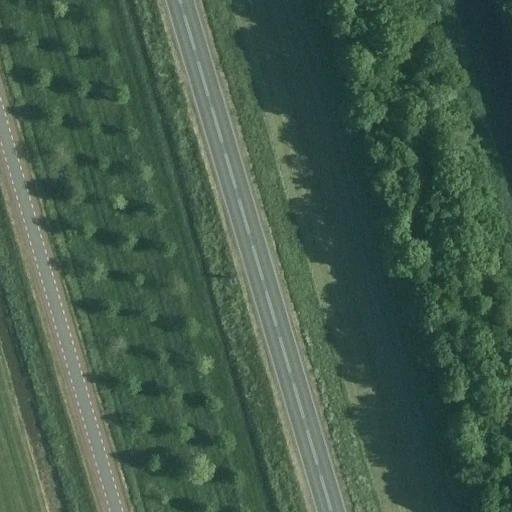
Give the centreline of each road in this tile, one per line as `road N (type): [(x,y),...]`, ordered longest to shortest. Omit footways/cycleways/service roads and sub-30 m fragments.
road 1 (trunk): [(329,511),(178,0)]
road 2 (unclassified): [(107,511),(0,154)]
